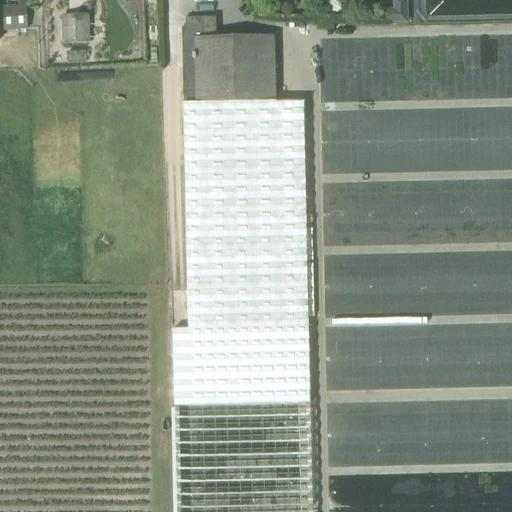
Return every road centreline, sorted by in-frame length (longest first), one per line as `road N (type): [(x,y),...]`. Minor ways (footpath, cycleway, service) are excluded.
road 1 (track): [(321,511),(309,25)]
road 2 (track): [(226,25),(511,25)]
road 3 (track): [(172,63),(175,316)]
road 4 (track): [(311,110),(511,104)]
road 5 (track): [(313,182),(511,178)]
road 6 (track): [(315,251),(511,247)]
road 7 (track): [(317,325),(511,320)]
road 8 (track): [(318,398),(511,394)]
road 9 (track): [(320,476),(511,471)]
